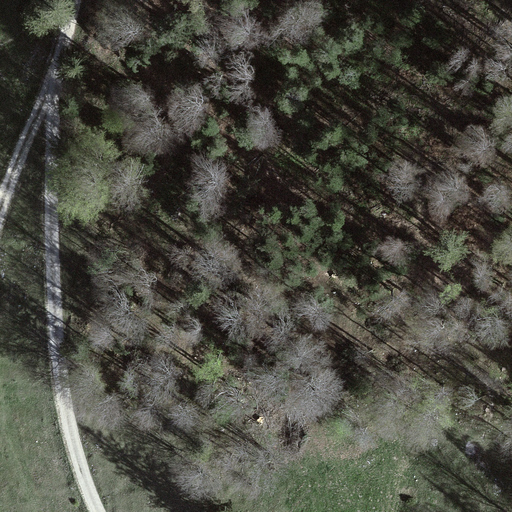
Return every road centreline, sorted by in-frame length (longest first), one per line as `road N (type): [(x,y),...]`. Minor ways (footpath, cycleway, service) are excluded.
road 1 (track): [(51,94),(56,328),(100,511)]
road 2 (track): [(0,214),(51,94)]
